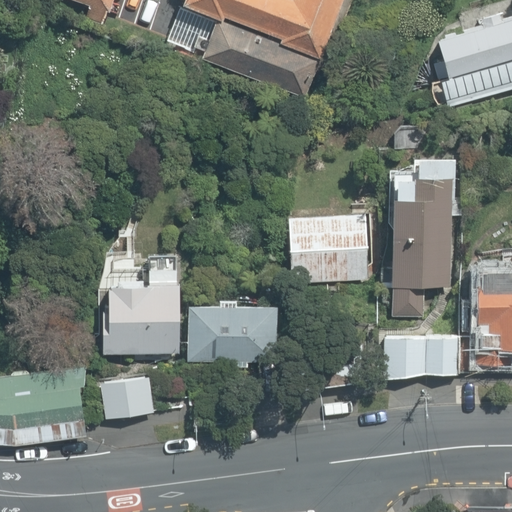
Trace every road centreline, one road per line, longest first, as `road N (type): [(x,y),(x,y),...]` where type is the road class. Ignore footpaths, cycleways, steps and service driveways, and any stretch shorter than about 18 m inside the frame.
road 1 (secondary): [(339,468),(76,494),(0,489)]
road 2 (secondary): [(511,459),(339,468)]
